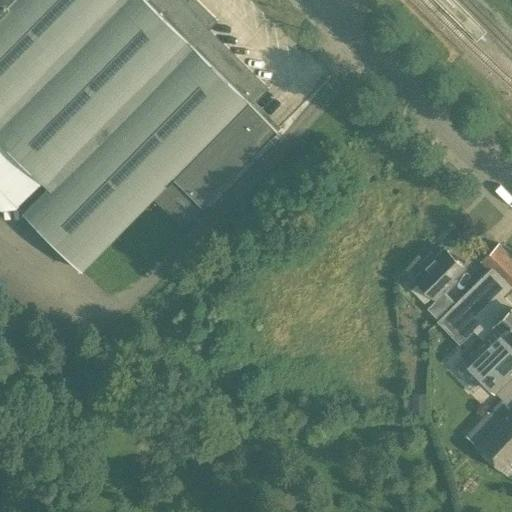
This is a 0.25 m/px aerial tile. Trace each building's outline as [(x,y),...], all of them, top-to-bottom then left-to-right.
[(53,0),(37,17),(19,0),(0,0),(0,209),(17,207),(21,211),(81,270),(153,198),(173,218),(193,197),(202,206),(276,131),(248,101),(260,87),(201,28),(209,20),(189,0),(53,0)] [(19,0),(37,17),(53,0),(19,0)] [(455,302),(438,319),(439,320),(438,321),(460,344),(474,330),(483,340),(462,359),(494,393),(511,375),(511,305),(511,304),(504,296),(511,287),(511,256),(503,248),(498,243),(481,261),(489,269),(456,303),(455,302)] [(438,319),(455,302),(445,292),(456,281),(453,278),(464,267),(445,248),(436,256),(432,252),(420,263),(425,268),(415,278),(436,299),(427,308),(438,319)] [(511,456),(511,404),(498,419),(474,445),(500,469),(510,459),(511,456)] [(277,423),(254,423),(254,434),(266,434),(266,436),(277,436),(277,423)] [(293,484),(261,455),(246,472),(279,501),(293,484)]
